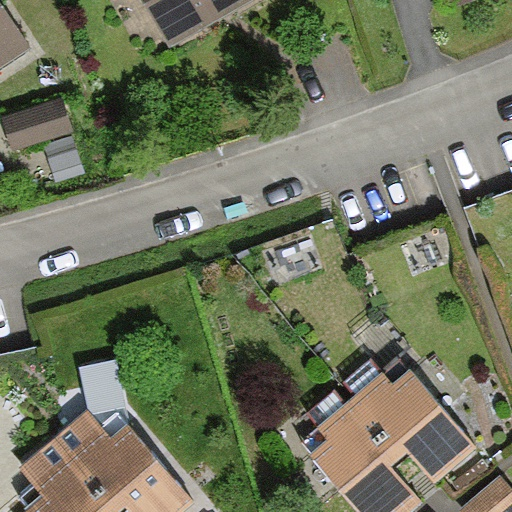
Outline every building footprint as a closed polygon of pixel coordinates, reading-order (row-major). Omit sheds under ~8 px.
[(0,0),(0,69),(37,45),(7,0),(0,0)] [(140,0),(170,50),(256,0),(140,0)] [(0,130),(9,161),(83,138),(68,89),(0,109),(0,130)] [(355,511),(408,511),(479,446),(393,357),(296,450),(355,511)] [(20,511),(179,511),(200,492),(115,403),(11,502),(20,511)] [(461,511),(511,511),(511,479),(506,471),(458,508),(461,511)]
